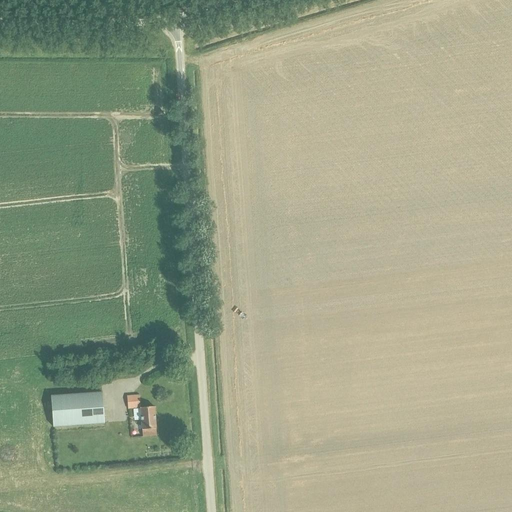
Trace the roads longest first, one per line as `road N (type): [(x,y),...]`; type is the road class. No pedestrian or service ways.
road 1 (unclassified): [(211,511),(175,18)]
road 2 (unclassified): [(175,18),(0,22)]
